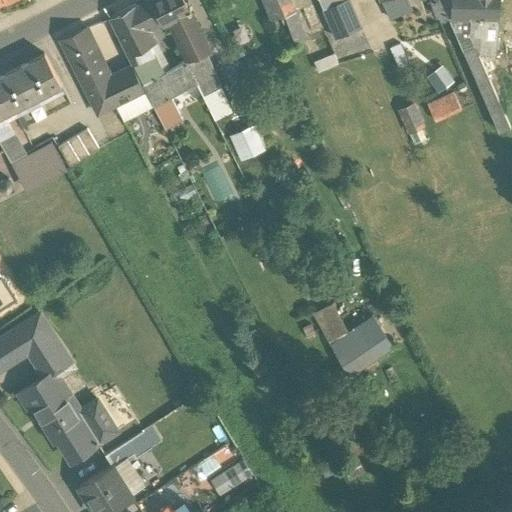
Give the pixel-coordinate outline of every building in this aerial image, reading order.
[(0,0),(0,16),(30,1),(29,0),(0,0)] [(177,0),(171,0),(149,11),(161,35),(165,34),(188,22),(177,0)] [(289,0),(281,0),(263,7),(274,31),(289,25),(299,50),(307,46),(289,0)] [(333,0),(313,0),(324,23),(345,14),(340,3),(335,5),(333,0)] [(408,0),(375,0),(382,14),(405,4),(410,2),(408,0)] [(424,0),(425,0),(430,1),(439,29),(450,29),(501,144),(511,140),(475,61),(482,59),(482,56),(482,47),(491,47),(497,47),(498,0),(424,0)] [(405,4),(382,14),(390,32),(413,23),(405,4)] [(149,11),(110,30),(131,68),(150,58),(155,55),(146,39),(161,35),(149,11)] [(345,14),(324,23),(336,52),(362,41),(349,12),(345,14)] [(188,22),(165,34),(186,76),(207,66),(210,64),(188,22)] [(101,75),(83,41),(60,51),(77,86),(101,75)] [(491,47),(482,47),(482,56),(491,56),(491,47)] [(320,55),(308,60),(320,86),(339,78),(334,68),(327,71),(320,55)] [(150,58),(131,68),(137,79),(145,76),(156,70),(150,58)] [(410,78),(401,58),(391,63),(399,82),(410,78)] [(20,78),(4,86),(4,87),(0,89),(0,128),(5,126),(60,97),(44,65),(28,74),(28,75),(20,79),(20,78)] [(207,66),(186,76),(216,134),(232,126),(207,66)] [(101,75),(77,86),(85,100),(109,88),(101,75)] [(146,95),(143,97),(146,102),(155,118),(173,109),(194,97),(183,75),(153,91),(146,95)] [(153,91),(145,76),(137,79),(146,95),(153,91)] [(109,88),(85,100),(98,125),(116,116),(125,112),(146,102),(143,97),(132,77),(109,88)] [(430,95),(441,109),(455,98),(444,84),(430,95)] [(173,109),(155,118),(168,144),(186,135),(173,109)] [(455,109),(429,120),(435,135),(462,124),(455,109)] [(125,112),(116,116),(123,131),(132,127),(125,112)] [(424,142),(414,119),(401,125),(411,148),(424,142)] [(5,126),(0,128),(0,158),(10,176),(27,167),(5,126)] [(260,141),(236,151),(245,173),(269,163),(260,141)] [(88,143),(58,161),(70,180),(84,171),(99,162),(88,143)] [(331,321),(316,329),(330,357),(346,349),(331,321)] [(36,330),(0,353),(0,386),(33,366),(23,350),(41,337),(36,330)] [(373,334),(332,362),(351,389),(392,361),(373,334)] [(41,337),(23,350),(33,366),(45,386),(67,372),(41,337)] [(54,385),(18,408),(28,424),(32,421),(67,477),(116,446),(97,417),(91,421),(80,427),(75,419),(54,385)] [(129,455),(104,471),(110,480),(111,479),(113,481),(136,466),(129,455)] [(211,491),(220,509),(255,492),(247,474),(211,491)] [(143,498),(128,476),(115,484),(129,507),(143,498)] [(113,481),(111,479),(110,480),(79,500),(86,511),(123,511),(130,508),(129,507),(115,484),(113,481)] [(350,488),(334,496),(342,509),(357,502),(350,488)]
